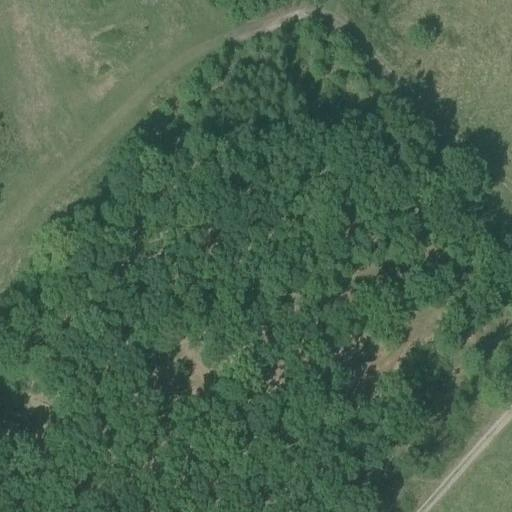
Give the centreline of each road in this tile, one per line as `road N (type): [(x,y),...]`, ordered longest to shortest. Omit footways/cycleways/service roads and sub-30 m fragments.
road 1 (track): [(0,236),(179,61),(261,28),(319,17),(330,0)]
road 2 (track): [(319,17),(339,26),(511,192)]
road 3 (track): [(423,511),(511,411)]
